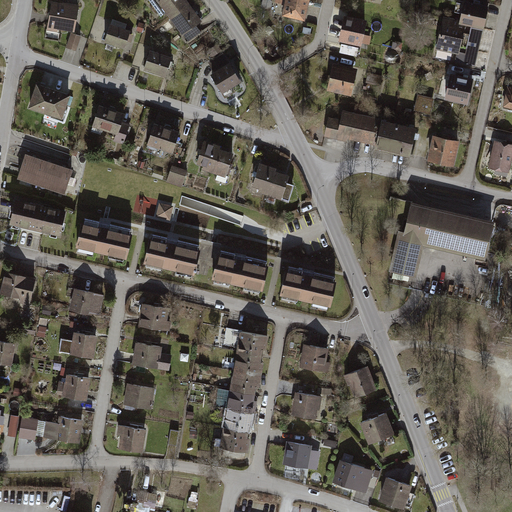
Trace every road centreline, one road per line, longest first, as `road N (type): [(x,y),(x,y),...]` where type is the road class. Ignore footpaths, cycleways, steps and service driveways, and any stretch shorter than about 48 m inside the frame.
road 1 (residential): [(294,134),(267,137),(16,52)]
road 2 (residential): [(93,461),(127,275)]
road 3 (tertiary): [(380,336),(449,511)]
road 4 (tertiary): [(316,178),(380,336)]
road 5 (residential): [(256,478),(287,315)]
road 6 (residential): [(127,275),(287,315)]
road 7 (residential): [(256,478),(174,463),(93,461)]
road 8 (residential): [(465,187),(367,165),(316,178)]
road 9 (residential): [(0,244),(127,275)]
road 10 (residential): [(465,187),(493,64)]
road 11 (residential): [(0,171),(16,52)]
